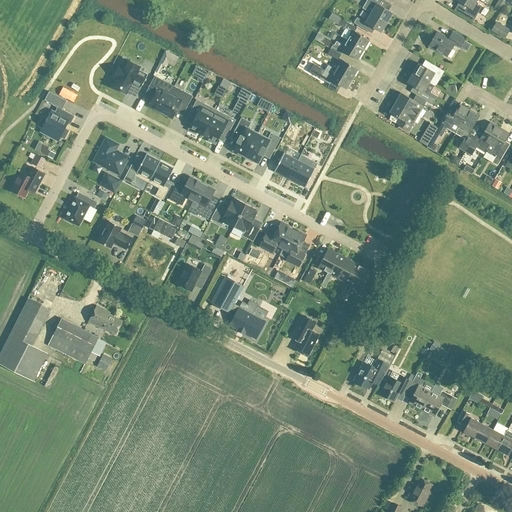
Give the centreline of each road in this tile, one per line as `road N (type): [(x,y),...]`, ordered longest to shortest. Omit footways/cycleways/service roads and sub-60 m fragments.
road 1 (residential): [(511,491),(31,239)]
road 2 (residential): [(31,239),(99,113),(301,218)]
road 3 (residential): [(301,218),(423,0)]
